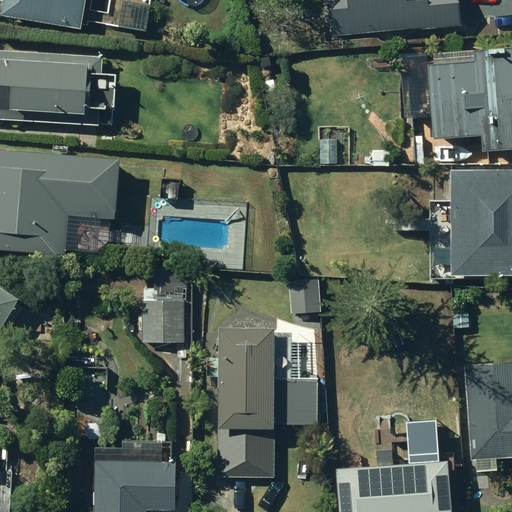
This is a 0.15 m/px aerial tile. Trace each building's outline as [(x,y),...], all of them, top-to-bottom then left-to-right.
[(0,0),(0,9),(76,23),(80,0),(0,0)] [(328,0),(331,33),(460,22),(457,0),(328,0)] [(149,7),(114,4),(112,30),(147,32),(149,7)] [(479,130),(480,145),(511,143),(511,41),(471,44),(472,57),(425,60),(430,133),(479,130)] [(0,115),(96,122),(101,51),(0,44),(0,115)] [(76,141),(93,142),(93,127),(77,127),(76,141)] [(0,244),(61,249),(64,209),(111,212),(116,154),(0,143),(0,244)] [(511,163),(447,164),(448,270),(511,269),(511,163)] [(302,272),(303,299),(317,298),(315,272),(302,272)] [(0,317),(16,293),(0,283),(0,317)] [(141,339),(182,338),(182,297),(140,297),(141,339)] [(214,424),(271,425),(271,421),(313,420),(314,374),(271,373),(271,321),(215,321),(215,354),(204,354),(204,372),(214,372),(214,424)] [(474,456),(474,467),(495,466),(494,454),(511,453),(511,356),(463,360),(469,456),(474,456)] [(333,464),(336,511),(449,511),(445,455),(333,464)] [(90,511),(142,511),(143,504),(173,505),(174,457),(91,457),(90,511)]
